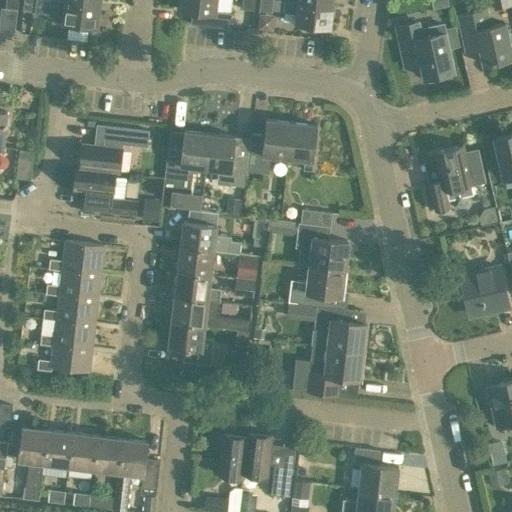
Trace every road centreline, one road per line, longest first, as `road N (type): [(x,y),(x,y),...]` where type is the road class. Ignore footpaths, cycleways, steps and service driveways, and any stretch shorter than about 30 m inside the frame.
road 1 (residential): [(174,511),(168,506),(179,414),(172,404),(130,399),(123,389),(141,244),(134,235),(40,224),(33,215),(36,192),(46,184),(59,73)]
road 2 (residential): [(371,127),(425,361)]
road 3 (residential): [(130,80),(216,70),(330,83),(357,97)]
road 4 (residential): [(437,418),(289,406)]
road 5 (residential): [(371,127),(511,95)]
